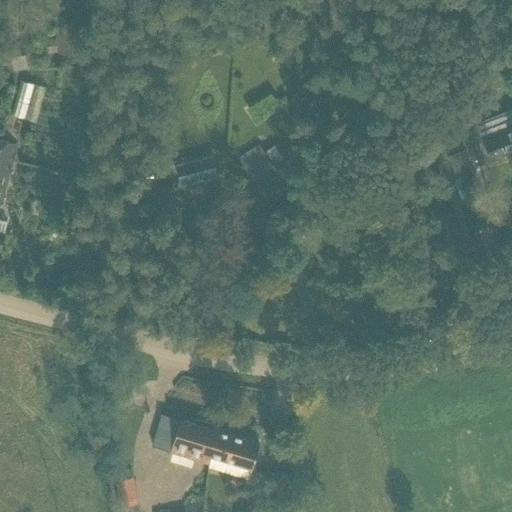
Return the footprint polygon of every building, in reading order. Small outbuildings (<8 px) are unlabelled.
[(148,10),(135,11),(136,23),(149,21),(148,10)] [(0,64),(14,63),(15,69),(26,68),(23,42),(12,44),(12,42),(0,43),(0,64)] [(20,79),(11,114),(36,120),(45,84),(20,79)] [(511,110),(476,124),(492,163),(511,155),(511,110)] [(152,128),(139,128),(139,139),(152,138),(152,128)] [(258,144),(237,158),(252,179),(283,158),(274,145),(263,152),(258,144)] [(0,246),(4,233),(6,222),(0,220),(0,203),(0,204),(15,147),(6,145),(0,166),(0,246)] [(465,148),(447,154),(459,184),(476,177),(465,148)] [(189,166),(179,168),(180,172),(162,176),(165,190),(216,178),(212,158),(188,164),(189,166)] [(428,234),(405,240),(411,261),(416,260),(420,274),(417,274),(422,292),(443,286),(440,278),(448,276),(449,281),(477,273),(464,230),(457,232),(448,197),(427,202),(431,218),(424,220),(428,234)] [(239,237),(248,244),(263,223),(254,216),(239,237)] [(162,414),(152,445),(170,451),(209,463),(211,456),(252,467),(259,444),(180,419),(162,414)] [(113,480),(119,507),(138,503),(132,476),(113,480)]
